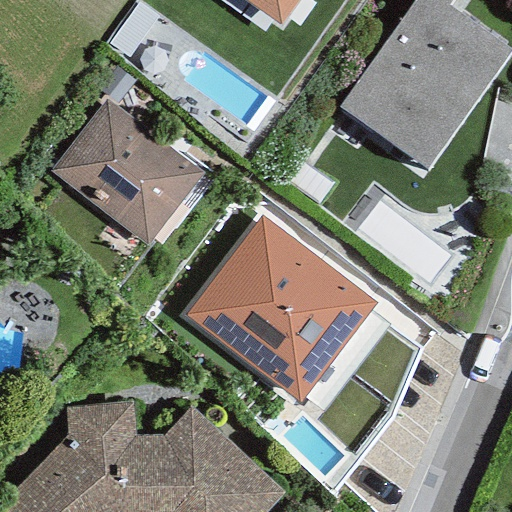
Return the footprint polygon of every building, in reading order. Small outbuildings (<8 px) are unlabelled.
[(244,0),(281,25),(298,0),(244,0)] [(414,0),(338,107),(426,170),(511,52),(448,4),(451,0),(414,0)] [(116,104),(134,82),(115,66),(97,87),(116,104)] [(106,99),(50,172),(147,247),(203,174),(106,99)] [(262,216),(185,317),(299,404),(375,304),(262,216)] [(266,511),(283,494),(190,407),(162,434),(133,435),(132,403),(66,409),(67,434),(0,505),(0,511),(266,511)]
